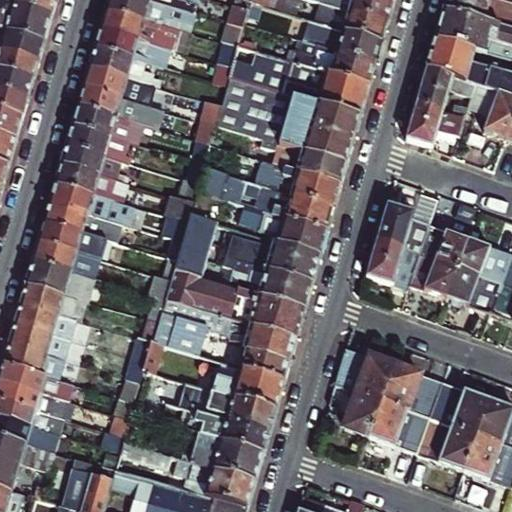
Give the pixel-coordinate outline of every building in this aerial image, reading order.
[(0,0),(0,1),(48,15),(53,0),(0,0)] [(136,0),(104,0),(102,11),(141,22),(156,27),(158,27),(162,13),(167,14),(169,9),(136,0)] [(136,0),(169,9),(176,11),(179,2),(173,0),(136,0)] [(305,0),(319,4),(385,22),(390,5),(373,0),(305,0)] [(447,0),(444,13),(504,31),(508,18),(489,12),(492,0),(447,0)] [(0,30),(41,42),(47,22),(48,15),(0,1),(0,30)] [(247,4),(245,10),(241,26),(252,29),(258,8),(247,4)] [(312,23),(379,42),(385,22),(319,4),(312,23)] [(245,10),(232,7),(227,26),(240,30),(241,26),(245,10)] [(96,31),(135,42),(141,22),(102,11),(96,31)] [(511,32),(504,31),(444,13),(435,41),(476,53),(487,56),(491,45),(511,51),(511,32)] [(373,64),(379,42),(312,23),(306,21),(301,43),(316,47),(373,64)] [(151,47),(156,27),(141,22),(135,42),(151,47)] [(0,51),(36,61),(41,42),(0,30),(0,51)] [(96,31),(91,49),(130,61),(143,64),(162,70),(167,51),(151,47),(135,42),(96,31)] [(435,41),(427,71),(454,79),(479,89),(511,100),(511,77),(472,66),(476,53),(435,41)] [(291,64),(309,69),(316,47),(301,43),(298,42),(294,53),(291,64)] [(229,69),(234,49),(222,46),(216,65),(229,69)] [(291,64),(294,53),(269,46),(266,57),(291,64)] [(316,47),(309,69),(367,86),(373,64),(316,47)] [(226,79),(282,95),(285,82),(251,72),(255,54),(234,48),(234,49),(229,69),(226,79)] [(85,69),(124,80),(130,61),(91,49),(85,69)] [(0,71),(30,80),(36,61),(0,51),(0,71)] [(314,105),(358,117),(367,86),(309,69),(291,64),(266,57),(255,54),(251,72),(285,82),(318,91),(314,105)] [(136,83),(143,64),(130,61),(124,80),(136,83)] [(229,69),(216,65),(211,84),(223,87),(226,79),(229,69)] [(85,69),(80,88),(147,107),(152,88),(136,83),(124,80),(85,69)] [(0,91),(25,99),(30,80),(0,71),(0,91)] [(454,79),(427,71),(417,106),(443,114),(449,96),(473,105),(479,89),(454,79)] [(219,101),(299,124),(303,129),(307,131),(350,144),(358,117),(314,105),(282,95),(226,79),(223,87),(219,101)] [(80,88),(74,108),(139,126),(155,130),(160,111),(147,107),(80,88)] [(484,134),(505,142),(511,123),(511,100),(479,89),(473,105),(471,112),(490,119),(484,134)] [(25,99),(0,91),(0,111),(20,117),(25,99)] [(256,148),(264,150),(273,153),(275,146),(344,166),(350,144),(307,131),(303,129),(299,124),(219,101),(217,107),(212,126),(212,128),(258,141),(256,148)] [(197,121),(212,126),(217,107),(202,103),(197,121)] [(438,133),(443,114),(417,106),(406,143),(433,150),(438,133)] [(456,118),(467,123),(471,112),(460,107),(456,118)] [(69,127),(124,143),(134,145),(139,126),(74,108),(69,127)] [(0,111),(0,134),(14,138),(20,117),(0,111)] [(460,141),(467,123),(456,118),(443,114),(438,133),(460,141)] [(193,141),(207,145),(212,128),(212,126),(197,121),(191,141),(193,141)] [(69,127),(63,146),(119,162),(125,164),(127,157),(121,155),(124,143),(69,127)] [(0,163),(6,166),(14,138),(0,134),(0,163)] [(201,165),(206,148),(207,145),(193,141),(187,161),(201,165)] [(63,146),(58,165),(113,181),(120,183),(122,177),(115,175),(119,162),(63,146)] [(274,167),(338,185),(344,166),(275,146),(273,153),(264,150),(263,154),(277,157),(274,167)] [(199,172),(223,178),(230,155),(206,148),(201,165),(199,172)] [(260,163),(274,167),(277,157),(263,154),(260,163)] [(260,163),(254,187),(332,209),(338,185),(274,167),(260,163)] [(52,184),(108,201),(114,203),(116,196),(109,194),(113,181),(58,165),(52,184)] [(193,194),(216,200),(223,178),(199,172),(195,185),(193,194)] [(195,185),(181,180),(175,199),(190,204),(193,194),(195,185)] [(52,184),(46,204),(102,220),(108,201),(52,184)] [(247,209),(325,232),(332,209),(254,187),(247,209)] [(186,218),(215,227),(218,228),(225,203),(216,200),(193,194),(190,204),(186,218)] [(420,199),(412,222),(430,228),(438,205),(420,199)] [(41,224),(92,238),(96,239),(102,220),(46,204),(41,224)] [(377,243),(419,256),(420,258),(429,229),(430,228),(412,222),(414,215),(388,207),(377,243)] [(276,239),(275,244),(318,256),(325,232),(247,209),(243,208),(239,225),(259,232),(258,234),(276,239)] [(184,223),(180,237),(209,245),(215,227),(186,218),(184,223)] [(35,242),(87,257),(92,238),(41,224),(35,242)] [(468,243),(429,229),(420,258),(458,272),(468,243)] [(180,237),(179,243),(175,254),(205,263),(209,245),(180,237)] [(234,262),(310,283),(316,262),(318,256),(275,244),(271,243),(270,248),(235,238),(229,261),(234,262)] [(35,242),(30,261),(86,278),(92,259),(87,257),(35,242)] [(366,280),(409,293),(411,287),(420,258),(419,256),(377,243),(366,280)] [(469,276),(504,288),(505,284),(500,282),(502,278),(504,279),(511,259),(468,243),(458,272),(469,276)] [(200,280),(205,263),(175,254),(173,262),(170,272),(200,280)] [(447,300),(458,272),(420,258),(411,287),(429,294),(431,301),(438,303),(443,299),(447,300)] [(504,288),(511,291),(511,258),(511,259),(504,279),(502,278),(500,282),(505,284),(504,288)] [(23,286),(62,297),(75,301),(79,302),(86,278),(30,261),(23,286)] [(228,282),(227,288),(303,310),(310,283),(234,262),(231,274),(245,278),(242,286),(228,282)] [(502,292),(504,288),(469,276),(458,272),(447,300),(483,314),(491,316),(498,296),(496,295),(497,290),(502,292)] [(198,312),(294,340),(303,310),(227,288),(207,282),(198,312)] [(23,286),(17,306),(57,317),(62,297),(23,286)] [(511,324),(511,291),(504,288),(502,292),(497,290),(496,295),(498,296),(491,316),(511,324)] [(69,321),(75,301),(62,297),(57,317),(69,321)] [(198,312),(162,302),(155,324),(150,344),(162,347),(239,370),(282,381),(294,340),(198,312)] [(57,317),(17,306),(12,324),(51,335),(57,317)] [(64,339),(69,321),(57,317),(51,335),(64,339)] [(12,324),(6,343),(46,354),(50,341),(51,335),(12,324)] [(67,346),(50,341),(46,354),(58,358),(63,359),(65,355),(67,346)] [(6,343),(0,364),(0,366),(51,380),(58,358),(46,354),(6,343)] [(141,373),(154,377),(162,347),(150,344),(144,362),(141,373)] [(357,396),(382,405),(394,370),(346,353),(335,388),(345,391),(357,396)] [(68,368),(70,361),(63,359),(61,366),(68,368)] [(0,384),(58,401),(63,384),(51,380),(0,366),(0,384)] [(210,393),(273,411),(282,381),(239,370),(234,386),(230,381),(210,376),(206,391),(210,393)] [(382,405),(430,422),(442,387),(394,370),(382,405)] [(139,382),(137,387),(154,392),(158,378),(154,377),(141,373),(139,382)] [(185,385),(198,389),(200,379),(187,376),(185,385)] [(0,384),(0,403),(34,413),(47,417),(53,419),(58,401),(0,384)] [(477,439),(490,404),(474,398),(442,387),(430,422),(477,439)] [(335,388),(332,399),(341,401),(345,391),(335,388)] [(183,411),(267,435),(273,411),(210,393),(208,400),(184,392),(183,394),(169,390),(165,405),(183,411)] [(382,405),(357,396),(344,431),(369,441),(382,405)] [(0,420),(29,429),(34,413),(0,403),(0,420)] [(477,439),(511,450),(511,412),(490,404),(477,439)] [(417,458),(430,422),(382,405),(369,441),(394,450),(399,438),(407,441),(403,453),(417,458)] [(161,417),(162,414),(132,406),(129,417),(159,425),(161,417)] [(159,425),(203,438),(262,454),(267,435),(183,411),(179,423),(161,417),(159,425)] [(47,417),(34,413),(29,429),(42,433),(44,427),(47,417)] [(0,420),(0,439),(24,447),(29,429),(0,420)] [(430,422),(417,458),(464,474),(477,439),(430,422)] [(42,433),(29,429),(24,447),(37,451),(40,439),(42,433)] [(189,464),(253,482),(262,454),(203,438),(197,461),(190,459),(189,464)] [(24,447),(0,439),(0,466),(17,471),(17,469),(19,461),(39,467),(44,453),(37,451),(24,447)] [(511,491),(511,450),(477,439),(464,474),(490,483),(493,473),(504,478),(501,487),(511,491)] [(153,470),(157,455),(121,445),(116,459),(153,470)] [(206,486),(203,498),(213,501),(209,511),(244,511),(253,482),(189,464),(175,460),(172,475),(206,486)] [(0,491),(9,494),(15,475),(17,471),(0,466),(0,491)] [(169,488),(203,498),(206,486),(172,475),(169,488)] [(144,511),(209,511),(213,501),(203,498),(169,488),(152,483),(144,511)] [(0,511),(9,511),(15,495),(9,494),(0,491),(0,511)] [(58,511),(101,511),(103,505),(64,494),(58,511)] [(299,511),(343,511),(303,498),(299,511)] [(363,511),(366,508),(352,503),(348,511),(363,511)]
